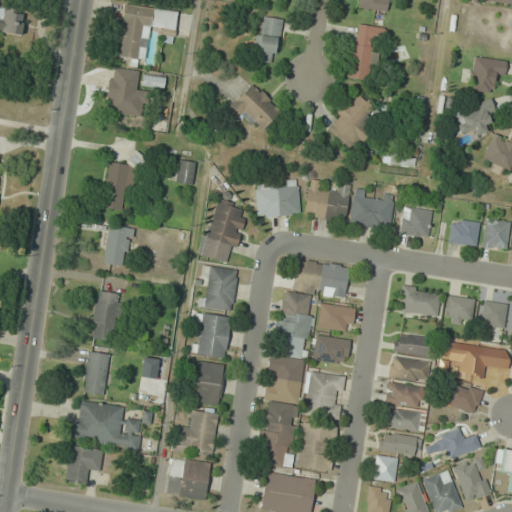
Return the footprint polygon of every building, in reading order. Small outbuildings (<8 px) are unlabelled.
[(359,0),(358,8),(386,12),(387,0),(359,0)] [(177,10),(123,4),(116,56),(145,60),(149,27),(165,29),(164,42),(173,43),(177,10)] [(0,31),(20,36),(25,13),(0,7),(0,31)] [(276,64),(282,19),(263,16),(256,61),(276,64)] [(376,41),(386,42),(388,28),(355,23),(348,77),(370,80),(376,41)] [(490,92),(493,76),(503,78),(506,61),(474,56),(468,88),(490,92)] [(106,113),(135,116),(138,82),(129,81),(130,69),(110,67),(106,113)] [(165,77),(144,75),(143,85),(164,87),(165,77)] [(259,132),(281,111),(252,82),(231,103),(259,132)] [(326,128),(353,151),(384,114),(356,91),(326,128)] [(457,138),(489,128),(487,120),(496,117),(491,99),(449,112),(457,138)] [(511,139),(511,142),(493,134),(481,158),(509,171),(511,163),(511,139)] [(109,161),(101,207),(120,210),(124,187),(135,188),(141,154),(132,153),(130,165),(109,161)] [(195,162),(179,159),(175,182),(191,185),(195,162)] [(304,217),(345,222),(350,183),(338,182),(337,189),(319,187),(320,180),(308,178),(304,217)] [(300,216),(299,179),(287,180),(287,187),(275,187),(275,180),(255,181),(256,217),(300,216)] [(390,230),(395,193),(383,192),(382,200),(365,198),(366,189),(354,188),(349,225),(390,230)] [(200,256),(232,263),(244,213),(236,211),(238,203),(214,197),(200,256)] [(428,238),(431,208),(403,205),(400,235),(428,238)] [(480,222),(451,218),(447,242),(476,247),(480,222)] [(482,245),(507,246),(509,220),(484,219),(482,245)] [(103,263),(124,266),(129,227),(108,224),(103,263)] [(290,469),(313,295),(344,299),(348,266),(295,260),(291,293),(280,291),(269,371),(274,372),(272,382),(268,382),(257,464),(290,469)] [(233,311),(238,269),(202,265),(200,281),(208,282),(206,298),(198,297),(197,306),(233,311)] [(398,312),(437,316),(440,290),(401,286),(398,312)] [(91,338),(113,340),(118,292),(96,290),(91,338)] [(443,320),(461,323),(462,319),(470,320),(474,299),(448,294),(443,320)] [(503,328),(507,305),(484,300),(480,324),(503,328)] [(317,328),(352,332),(354,307),(320,303),(317,328)] [(225,358),(230,316),(196,312),(195,323),(201,324),(198,343),(192,342),(190,354),(225,358)] [(428,356),(431,338),(395,332),(392,351),(428,356)] [(347,363),(349,338),(314,335),(312,360),(347,363)] [(102,395),(109,354),(88,351),(82,392),(102,395)] [(140,376),(155,379),(159,359),(143,356),(140,376)] [(388,377),(425,382),(428,362),(391,356),(388,377)] [(219,405),(224,364),(195,361),(191,402),(219,405)] [(338,420),(345,376),(308,370),(301,414),(338,420)] [(423,387),(388,381),(385,402),(420,408),(423,387)] [(443,405),(475,413),(481,390),(449,382),(443,405)] [(123,405),(78,400),(72,442),(138,450),(141,420),(121,417),(123,405)] [(425,413),(387,407),(383,426),(422,432),(425,413)] [(174,428),(171,452),(212,457),(218,413),(188,410),(186,429),(174,428)] [(331,470),(336,427),(301,423),(296,467),(331,470)] [(434,437),(443,461),(479,447),(474,432),(464,435),(461,427),(434,437)] [(421,438),(380,431),(377,449),(418,457),(421,438)] [(102,450),(70,445),(65,479),(86,482),(88,470),(99,472),(102,450)] [(394,481),(396,458),(375,456),(373,480),(394,481)] [(465,502),(490,493),(483,474),(486,473),(480,457),(453,467),(465,502)] [(210,463),(171,458),(166,496),(205,501),(210,463)] [(423,478),(432,511),(446,511),(459,508),(449,471),(423,478)] [(311,511),(315,479),(264,472),(260,511),(271,511),(311,511)] [(403,511),(426,511),(418,483),(398,489),(403,511)] [(388,511),(388,489),(366,489),(366,511),(388,511)]
